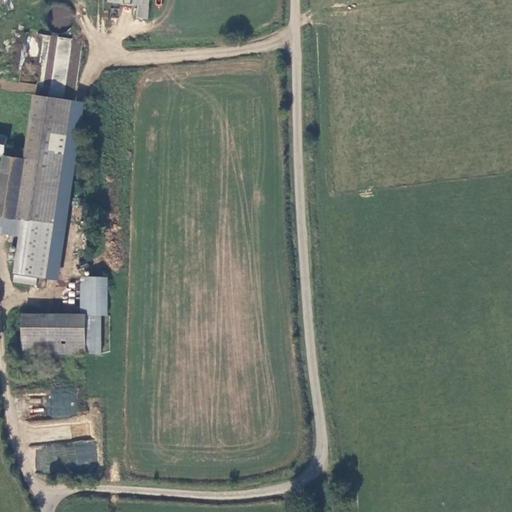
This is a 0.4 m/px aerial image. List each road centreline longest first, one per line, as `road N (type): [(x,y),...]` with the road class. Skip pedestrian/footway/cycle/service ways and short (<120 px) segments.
road 1 (unclassified): [(41,494),(96,487),(238,494),(288,486),(311,472),(319,427),(299,200),(295,0)]
road 2 (track): [(0,302),(51,293),(62,281),(92,68),(102,60),(262,45),(296,31)]
road 3 (unclassified): [(0,332),(15,442),(41,494)]
